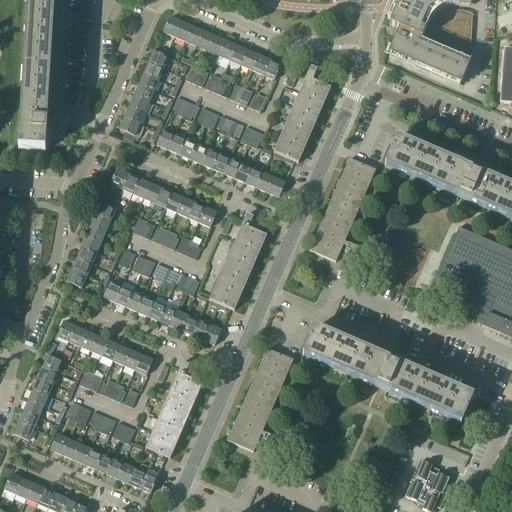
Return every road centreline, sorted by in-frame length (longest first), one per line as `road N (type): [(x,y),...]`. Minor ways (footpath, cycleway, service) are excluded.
road 1 (residential): [(133,241),(199,269),(232,193),(299,222)]
road 2 (residential): [(23,335),(101,124)]
road 3 (residential): [(79,392),(136,417),(168,347),(232,376)]
road 4 (residential): [(190,0),(294,44),(366,38)]
road 5 (tertiary): [(232,376),(299,222)]
road 6 (residential): [(511,148),(357,83)]
road 7 (tertiary): [(299,222),(357,83)]
road 8 (tertiary): [(172,511),(232,376)]
road 9 (residential): [(101,124),(155,0)]
